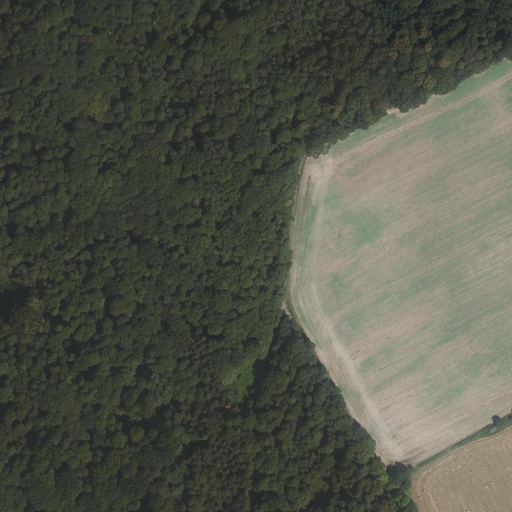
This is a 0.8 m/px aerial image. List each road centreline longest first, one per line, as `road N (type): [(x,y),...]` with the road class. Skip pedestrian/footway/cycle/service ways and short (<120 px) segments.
road 1 (unclassified): [(250,511),(255,398),(282,299),(305,136),(332,81),(416,0)]
road 2 (track): [(280,307),(404,511)]
road 3 (track): [(130,177),(135,155),(117,98),(38,21),(29,0)]
road 4 (track): [(0,245),(29,239),(130,177),(167,230)]
road 5 (track): [(0,410),(40,283),(29,239)]
